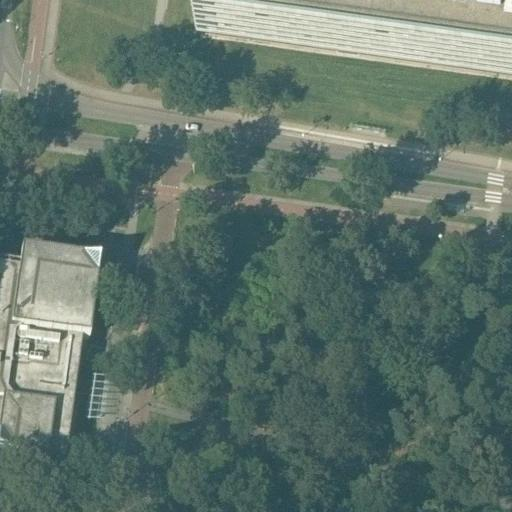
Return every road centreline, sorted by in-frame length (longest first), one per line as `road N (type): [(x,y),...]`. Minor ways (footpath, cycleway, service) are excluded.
road 1 (residential): [(174,155),(126,511)]
road 2 (tertiary): [(174,155),(511,194)]
road 3 (tertiary): [(511,189),(178,126)]
road 4 (tertiary): [(178,126),(0,95)]
road 5 (tertiary): [(0,132),(174,155)]
